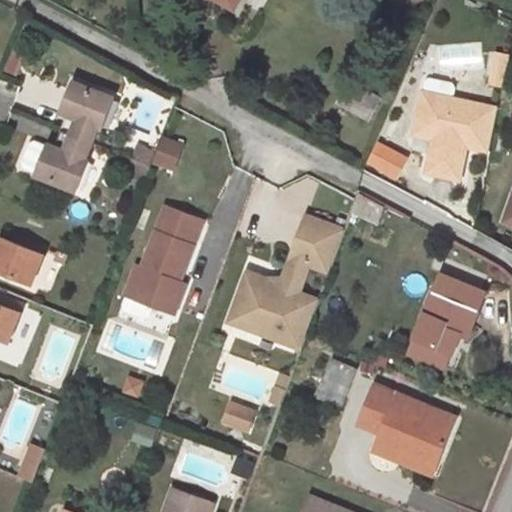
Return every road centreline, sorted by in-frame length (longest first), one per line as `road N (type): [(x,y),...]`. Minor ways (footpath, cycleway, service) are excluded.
road 1 (residential): [(31,0),(511,261)]
road 2 (unknown): [(182,371),(262,125)]
